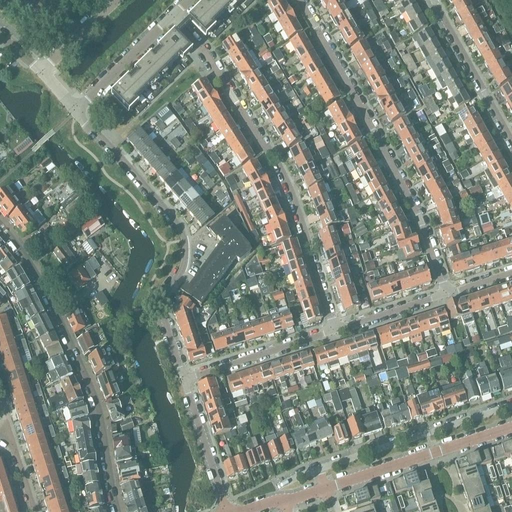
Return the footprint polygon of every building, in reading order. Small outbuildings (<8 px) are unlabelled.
[(210,0),(189,21),(203,36),(212,28),(212,27),(239,0),(210,0)] [(275,0),(267,5),(272,14),(274,13),(280,10),(280,9),(285,6),(284,3),(284,2),(282,0),(275,0)] [(326,9),(328,13),(342,5),(339,0),(329,0),(322,4),(325,10),(326,9)] [(403,0),(399,3),(405,13),(416,7),(411,0),(403,0)] [(455,11),(457,16),(471,9),(466,0),(463,2),(457,5),(457,6),(454,8),(456,11),(455,11)] [(367,14),(370,12),(371,12),(366,3),(362,5),(367,14)] [(330,17),(332,22),(347,13),(342,5),(328,13),(330,16),(330,17)] [(272,14),(278,23),(292,15),(288,9),(287,10),(285,6),(280,9),(280,10),(274,13),(272,14)] [(405,13),(410,23),(421,17),(416,7),(405,13)] [(461,21),(463,25),(467,23),(466,22),(472,19),(476,17),(484,13),(481,8),(473,13),(471,9),(457,16),(461,22),(461,21)] [(370,12),(367,14),(364,16),(367,20),(373,17),(370,12)] [(336,27),(339,30),(352,22),(347,13),(332,22),(335,26),(336,27)] [(465,29),(467,34),(481,27),(478,22),(486,17),(484,13),(476,17),(472,19),(466,22),(467,23),(463,25),(465,29)] [(251,18),(255,24),(260,21),(256,14),(251,18)] [(278,23),(283,32),(284,31),(285,31),(290,28),(290,27),(295,24),(294,21),(295,20),(292,15),(278,23)] [(421,17),(410,23),(406,26),(412,36),(427,28),(421,17)] [(340,35),(343,40),(358,31),(352,22),(339,30),(340,34),(340,35)] [(284,31),(283,32),(288,41),(301,33),(301,32),(301,31),(299,28),(298,27),(295,24),(290,27),(290,28),(285,31),(284,31)] [(248,30),(253,39),(258,35),(253,26),(248,30)] [(471,39),(473,43),(477,41),(476,40),(482,37),(486,35),(481,27),(467,34),(470,40),(471,39)] [(416,43),(419,49),(434,41),(429,30),(412,40),(414,44),(416,43)] [(358,31),(343,40),(345,44),(347,44),(349,48),(363,40),(358,31)] [(389,35),(395,46),(400,43),(394,32),(389,35)] [(174,35),(112,97),(126,112),(135,103),(134,103),(180,58),(180,59),(189,50),(174,35)] [(475,47),(477,52),(491,45),(491,44),(486,35),(482,37),(476,40),(477,41),(473,43),(475,47)] [(289,43),(295,53),(296,52),(297,52),(302,49),(302,48),(307,44),(306,42),(306,40),(305,37),(303,37),(302,36),(289,43)] [(226,51),(228,55),(234,51),(233,51),(239,47),(241,46),(235,38),(222,46),(223,47),(222,47),(225,52),(226,51)] [(419,49),(425,60),(440,51),(434,41),(419,49)] [(481,57),(483,61),(487,59),(487,58),(492,55),(493,55),(496,53),(496,54),(500,52),(495,42),(491,44),(491,45),(477,52),(480,58),(481,57)] [(354,57),(356,60),(370,52),(364,43),(351,51),(351,52),(351,54),(353,57),(354,57)] [(382,45),(386,52),(391,50),(387,43),(382,45)] [(295,53),(300,61),(314,53),(311,49),(310,49),(307,44),(302,48),(302,49),(297,52),(296,52),(295,53)] [(230,59),(232,64),(246,55),(241,46),(239,47),(233,51),(234,51),(228,55),(230,59)] [(358,65),(360,70),(375,61),(372,56),(375,54),(373,51),(370,53),(370,52),(356,60),(358,64),(358,65)] [(425,60),(431,70),(446,61),(440,51),(425,60)] [(300,61),(305,70),(307,69),(307,70),(313,67),(312,66),(318,62),(316,59),(316,58),(314,53),(300,61)] [(485,65),(488,70),(501,63),(496,54),(496,53),(493,55),(492,55),(487,58),(487,59),(483,61),(485,64),(485,65)] [(236,68),(239,72),(244,69),(244,68),(249,64),(250,65),(251,64),(246,55),(232,64),(235,68),(236,68)] [(404,63),(407,69),(414,65),(411,59),(409,55),(402,59),(404,63)] [(364,75),(366,78),(380,70),(375,61),(360,70),(363,74),(364,75)] [(431,70),(436,80),(452,72),(446,61),(431,70)] [(305,70),(310,79),(324,71),(321,67),(320,66),(318,62),(312,66),(313,67),(307,70),(307,69),(305,70)] [(491,75),(493,79),(497,77),(496,76),(502,73),(506,71),(501,63),(488,70),(490,75),(491,75)] [(240,76),(243,81),(257,72),(251,64),(250,65),(249,64),(244,68),(244,69),(239,72),(241,75),(240,76)] [(271,67),(274,73),(279,70),(275,64),(271,67)] [(180,73),(183,71),(176,65),(174,67),(180,73)] [(370,88),(385,80),(389,77),(384,68),(380,70),(366,78),(368,82),(368,83),(370,88)] [(310,79),(315,88),(317,87),(317,88),(323,85),(322,84),(328,80),(326,77),(326,75),(324,71),(310,79)] [(497,77),(493,79),(495,82),(495,83),(496,86),(498,87),(498,88),(511,81),(506,71),(502,73),(496,76),(497,77)] [(247,85),(250,89),(255,86),(255,85),(260,81),(261,82),(262,81),(267,78),(264,73),(259,76),(257,72),(243,81),(247,86),(247,85)] [(442,90),(446,88),(457,82),(452,72),(436,80),(442,90)] [(315,88),(321,97),(334,89),(332,84),(330,84),(328,80),(322,84),(323,85),(317,88),(317,87),(315,88)] [(374,93),(376,96),(390,88),(385,80),(370,88),(372,92),(374,93)] [(191,89),(197,98),(199,97),(200,97),(204,94),(203,92),(209,89),(208,86),(206,81),(205,82),(204,81),(191,89)] [(251,93),(254,98),(268,89),(262,81),(261,82),(260,81),(255,85),(255,86),(250,89),(252,93),(251,93)] [(446,88),(452,98),(463,92),(457,82),(446,88)] [(504,97),(505,101),(511,98),(510,96),(511,95),(511,84),(500,91),(501,92),(500,94),(502,97),(504,97)] [(376,100),(380,106),(395,98),(390,88),(376,96),(377,99),(376,100)] [(197,98),(202,106),(216,98),(213,92),(212,93),(209,89),(203,92),(204,94),(200,97),(199,97),(197,98)] [(258,102),(261,106),(266,103),(266,102),(271,99),(273,98),(278,95),(275,90),(270,93),(268,89),(254,98),(257,102),(258,102)] [(334,89),(321,97),(326,106),(339,99),(336,95),(337,93),(334,89)] [(452,98),(447,101),(450,107),(455,104),(458,109),(458,108),(464,105),(469,103),(463,92),(452,98)] [(202,106),(208,115),(210,114),(211,115),(215,112),(214,110),(220,106),(218,103),(219,103),(216,98),(202,106)] [(262,111),(265,115),(279,106),(273,98),(271,99),(266,102),(266,103),(261,106),(263,110),(262,111)] [(384,111),(385,114),(405,104),(403,100),(398,103),(395,98),(380,106),(383,112),(384,111)] [(171,106),(175,112),(181,108),(176,101),(171,106)] [(328,111),(333,120),(335,119),(341,117),(340,115),(345,112),(344,110),(345,108),(343,105),(341,105),(341,104),(328,111)] [(405,104),(385,114),(387,118),(387,119),(388,122),(390,123),(390,124),(405,116),(402,111),(407,108),(405,104)] [(458,109),(453,111),(455,115),(466,109),(464,105),(458,108),(458,109)] [(208,115),(213,123),(227,115),(224,110),(223,111),(220,106),(214,110),(215,112),(211,115),(210,114),(208,115)] [(269,119),(272,124),(277,120),(277,119),(282,116),(288,112),(286,108),(281,111),(279,106),(265,115),(268,120),(269,119)] [(181,108),(175,112),(179,117),(185,112),(181,108)] [(297,112),(300,117),(305,114),(302,108),(297,112)] [(463,125),(463,126),(477,118),(475,115),(476,113),(474,110),(473,110),(472,109),(458,116),(461,121),(455,124),(457,128),(463,125)] [(273,128),(276,132),(289,124),(287,119),(292,116),(289,112),(288,112),(282,116),(277,119),(277,120),(272,124),(274,127),(273,128)] [(335,124),(337,129),(352,121),(349,116),(348,116),(345,112),(340,115),(341,117),(335,119),(333,120),(328,123),(330,127),(335,124)] [(213,123),(219,132),(220,131),(221,132),(226,129),(225,127),(231,123),(229,120),(230,119),(227,115),(213,123)] [(468,134),(482,127),(480,123),(481,122),(479,119),(478,119),(477,118),(463,126),(466,130),(460,134),(462,138),(468,134)] [(183,123),(187,128),(193,124),(189,119),(183,123)] [(394,132),(396,137),(411,129),(406,120),(393,127),(395,130),(394,132)] [(335,136),(337,141),(345,137),(350,135),(350,133),(355,130),(354,128),(355,127),(352,121),(337,129),(340,134),(335,136)] [(219,132),(224,141),(238,132),(235,127),(234,128),(231,123),(225,127),(226,129),(221,132),(220,131),(219,132)] [(280,136),(282,141),(288,137),(287,136),(293,133),(298,130),(296,126),(293,129),(289,124),(276,132),(279,137),(280,136)] [(316,128),(322,138),(325,136),(320,126),(316,128)] [(441,137),(444,135),(446,135),(441,126),(436,128),(441,137)] [(473,143),(487,136),(485,132),(486,131),(484,128),(483,128),(482,127),(468,134),(471,139),(466,142),(468,146),(473,143)] [(288,137),(282,141),(284,144),(283,144),(286,149),(287,148),(288,149),(300,141),(298,136),(303,133),(300,129),(298,130),(293,133),(287,136),(288,137)] [(401,142),(403,145),(418,137),(416,132),(414,134),(411,129),(396,137),(399,141),(401,142)] [(126,140),(134,149),(146,139),(138,130),(126,140)] [(345,137),(337,141),(340,145),(345,143),(347,147),(361,140),(360,139),(360,138),(359,135),(357,134),(355,130),(350,133),(350,135),(345,137)] [(224,141),(230,149),(231,148),(232,149),(237,146),(236,144),(242,140),(240,137),(241,136),(238,132),(224,141)] [(178,142),(173,146),(176,150),(188,139),(185,135),(178,142)] [(196,140),(200,145),(205,141),(201,136),(196,140)] [(324,143),(326,147),(330,145),(325,136),(322,138),(324,143)] [(403,150),(406,155),(421,147),(419,142),(421,141),(419,136),(418,137),(403,145),(404,148),(403,150)] [(473,143),(478,153),(492,145),(490,141),(491,140),(489,137),(488,137),(487,136),(473,143)] [(169,142),(173,146),(178,142),(175,138),(169,142)] [(312,141),(315,147),(317,151),(324,148),(322,143),(319,138),(312,141)] [(134,149),(141,158),(153,147),(146,139),(134,149)] [(230,149),(235,158),(249,149),(246,145),(245,145),(242,140),(236,144),(237,146),(232,149),(231,148),(230,149)] [(351,156),(353,160),(368,152),(366,148),(364,147),(362,144),(344,153),(347,158),(351,156)] [(447,146),(450,153),(455,150),(451,144),(447,146)] [(478,153),(483,161),(497,154),(495,150),(496,149),(494,146),(493,146),(492,145),(478,153)] [(292,158),(294,162),(300,159),(299,157),(305,155),(305,156),(307,154),(303,146),(290,152),(290,153),(289,153),(291,158),(292,158)] [(141,158),(149,166),(161,156),(153,147),(141,158)] [(411,160),(412,163),(430,154),(427,149),(423,151),(421,147),(406,155),(408,159),(411,160)] [(249,149),(235,158),(241,167),(253,159),(251,154),(249,149)] [(192,156),(194,158),(201,153),(198,150),(192,156)] [(208,156),(211,161),(217,157),(214,152),(208,156)] [(354,171),(358,169),(372,162),(370,158),(371,157),(368,152),(353,160),(350,162),(354,171)] [(295,166),(298,171),(312,165),(310,160),(315,156),(315,155),(314,153),(308,155),(307,154),(305,156),(305,155),(299,157),(300,159),(294,162),(296,166),(295,166)] [(413,168),(416,173),(431,165),(436,162),(431,153),(430,154),(412,163),(414,166),(413,168)] [(483,161),(488,170),(502,163),(500,159),(501,158),(499,155),(498,155),(497,154),(483,161)] [(149,166),(156,175),(168,165),(161,156),(149,166)] [(184,161),(187,164),(192,160),(189,156),(184,161)] [(207,162),(203,156),(202,156),(196,160),(201,167),(207,162)] [(217,157),(211,161),(215,165),(217,164),(220,162),(217,157)] [(342,166),(337,157),(333,159),(338,168),(342,166)] [(40,164),(43,168),(52,162),(49,158),(40,164)] [(192,160),(187,164),(193,170),(198,165),(192,160)] [(358,169),(363,178),(378,170),(375,166),(374,165),(372,162),(358,169)] [(242,170),(247,178),(248,178),(249,178),(254,175),(253,174),(259,170),(258,168),(259,168),(257,163),(256,164),(255,163),(242,170)] [(484,173),(489,182),(507,172),(505,168),(506,167),(504,164),(503,163),(502,163),(488,170),(484,173)] [(156,175),(164,184),(176,174),(168,165),(156,175)] [(301,176),(303,180),(309,178),(308,176),(313,174),(314,175),(322,171),(320,167),(314,170),(312,165),(298,171),(300,177),(301,176)] [(421,178),(422,181),(435,174),(431,165),(416,173),(418,177),(421,178)] [(218,169),(224,177),(229,173),(223,166),(218,169)] [(249,183),(252,188),(266,181),(263,175),(262,176),(259,170),(253,174),(254,175),(249,178),(248,178),(247,178),(242,181),(243,185),(249,183)] [(363,178),(368,187),(382,180),(380,176),(380,175),(378,170),(363,178)] [(309,178),(303,180),(305,184),(304,185),(306,190),(307,189),(308,190),(321,184),(319,178),(325,176),(322,171),(314,175),(313,174),(308,176),(309,178)] [(423,186),(425,191),(440,183),(438,178),(441,177),(438,172),(435,174),(422,181),(424,184),(423,186)] [(494,191),(498,188),(511,180),(510,177),(510,176),(509,173),(508,172),(507,172),(489,182),(494,191)] [(199,178),(202,181),(208,177),(205,173),(199,178)] [(164,184),(171,193),(183,182),(176,174),(164,184)] [(344,182),(346,187),(351,185),(348,179),(350,178),(348,175),(342,178),(344,182)] [(208,177),(202,181),(205,185),(211,181),(208,177)] [(340,190),(340,191),(344,189),(343,187),(343,188),(339,180),(333,183),(336,191),(340,190)] [(368,187),(373,196),(387,188),(385,184),(383,183),(382,180),(368,187)] [(496,201),(503,197),(511,193),(511,180),(498,188),(502,195),(494,198),(496,201)] [(66,181),(39,205),(49,216),(57,209),(60,213),(62,211),(71,222),(73,220),(74,222),(90,209),(79,196),(76,192),(66,181)] [(252,188),(256,197),(258,196),(259,197),(264,195),(263,193),(270,190),(268,187),(269,186),(266,181),(252,188)] [(463,183),(462,184),(464,188),(465,187),(467,190),(467,191),(468,190),(472,189),(469,181),(463,183)] [(171,193),(179,201),(191,191),(183,182),(171,193)] [(430,196),(432,199),(445,192),(440,183),(425,191),(428,196),(430,196)] [(0,207),(0,208),(13,198),(20,193),(13,184),(0,193),(0,207)] [(346,187),(350,197),(355,194),(351,185),(346,187)] [(214,195),(217,199),(222,195),(226,191),(224,186),(222,189),(214,195)] [(310,197),(312,201),(318,199),(317,198),(323,195),(323,196),(326,195),(322,186),(308,192),(307,193),(309,198),(310,197)] [(468,191),(472,199),(478,197),(478,196),(482,193),(479,186),(468,191)] [(373,196),(378,205),(391,198),(389,194),(390,193),(387,188),(373,196)] [(256,197),(260,206),(275,200),(273,195),(272,195),(270,190),(263,193),(264,195),(259,197),(258,196),(256,197)] [(179,201),(186,210),(198,200),(191,191),(179,201)] [(435,206),(436,208),(450,201),(445,192),(432,199),(431,202),(433,205),(435,206)] [(509,206),(511,205),(511,193),(503,197),(508,206),(509,206)] [(355,194),(350,197),(355,206),(359,203),(355,194)] [(466,194),(460,197),(462,202),(468,199),(466,194)] [(313,206),(315,211),(330,206),(326,195),(323,196),(323,195),(317,198),(318,199),(312,201),(314,206),(313,206)] [(233,198),(237,206),(242,204),(238,196),(233,198)] [(13,198),(0,208),(3,212),(3,213),(5,215),(6,216),(7,217),(20,208),(13,198)] [(380,210),(382,214),(397,206),(395,202),(393,201),(391,198),(378,205),(373,208),(376,212),(380,210)] [(478,198),(471,201),(474,210),(482,207),(478,198)] [(13,224),(16,228),(32,216),(31,215),(35,212),(39,205),(35,199),(9,219),(10,220),(10,222),(12,224),(13,224)] [(186,210),(194,219),(206,209),(198,200),(186,210)] [(257,214),(259,218),(266,215),(267,215),(272,213),(272,211),(278,209),(276,205),(277,205),(275,200),(260,206),(263,212),(257,214)] [(437,213),(439,218),(454,213),(450,201),(436,208),(437,211),(437,213)] [(237,206),(241,215),(246,213),(242,204),(237,206)] [(318,216),(320,221),(325,219),(325,217),(331,215),(333,215),(330,206),(315,211),(317,217),(318,216)] [(383,226),(384,225),(401,216),(399,212),(400,211),(397,206),(382,214),(378,217),(383,226)] [(355,211),(357,216),(365,212),(362,207),(355,211)] [(206,209),(194,219),(201,228),(213,218),(206,209)] [(266,220),(269,225),(283,219),(281,213),(280,214),(278,209),(272,211),(272,213),(267,215),(266,215),(259,218),(260,222),(266,220)] [(346,211),(350,220),(357,218),(353,209),(346,211)] [(358,216),(360,221),(367,217),(365,212),(358,216)] [(241,215),(245,224),(250,222),(246,213),(241,215)] [(441,224),(443,227),(457,223),(454,213),(439,218),(440,223),(441,224)] [(239,215),(228,225),(224,220),(209,232),(216,240),(217,239),(220,243),(221,245),(189,289),(185,287),(186,285),(185,287),(181,292),(200,307),(235,259),(239,262),(250,253),(248,249),(248,248),(247,248),(252,244),(239,215)] [(325,219),(320,221),(321,225),(320,225),(322,230),(323,230),(324,231),(338,225),(333,215),(331,215),(325,217),(325,219)] [(32,216),(16,228),(18,232),(19,233),(20,236),(21,236),(22,237),(36,227),(36,228),(41,225),(36,218),(34,219),(32,216)] [(79,229),(87,239),(104,226),(96,216),(79,229)] [(390,228),(392,232),(407,224),(404,220),(403,219),(401,216),(384,225),(387,229),(390,228)] [(269,225),(272,234),(274,234),(274,235),(280,233),(279,231),(286,229),(285,225),(286,225),(283,219),(269,225)] [(250,222),(245,224),(249,233),(254,231),(250,222)] [(442,238),(457,234),(461,233),(457,223),(443,227),(443,230),(439,231),(441,239),(442,238)] [(54,234),(60,243),(69,237),(75,231),(70,224),(62,229),(62,228),(54,234)] [(388,239),(389,244),(410,237),(408,231),(408,230),(407,224),(392,232),(394,237),(388,239)] [(352,229),(356,239),(367,233),(365,229),(363,230),(361,226),(352,229)] [(473,229),(476,238),(481,236),(478,227),(473,229)] [(274,234),(272,234),(275,245),(289,240),(289,238),(290,238),(288,233),(287,234),(286,229),(279,231),(280,233),(274,235),(274,234)] [(321,240),(322,245),(328,243),(328,241),(333,239),(334,240),(336,239),(333,229),(319,234),(319,235),(318,235),(320,240),(321,240)] [(457,234),(442,238),(443,241),(442,243),(443,246),(445,247),(445,248),(460,243),(457,234)] [(398,252),(402,251),(417,246),(418,245),(415,238),(411,239),(410,237),(389,244),(391,249),(397,247),(398,252)] [(322,249),(324,254),(339,249),(336,239),(334,240),(333,239),(328,241),(328,243),(322,245),(323,248),(322,249)] [(279,258),(284,256),(287,255),(287,256),(293,254),(292,253),(298,251),(297,248),(298,248),(297,243),(296,243),(295,242),(281,246),(283,252),(278,254),(279,258)] [(86,252),(85,252),(89,256),(97,250),(91,243),(83,248),(86,252)] [(358,247),(361,252),(369,249),(367,243),(358,247)] [(511,256),(507,243),(498,246),(498,248),(497,248),(499,254),(501,254),(503,260),(506,259),(507,260),(511,257),(511,256)] [(77,262),(75,260),(64,244),(53,252),(66,270),(77,262)] [(402,251),(405,260),(420,255),(420,254),(420,253),(419,249),(418,249),(417,246),(402,251)] [(498,246),(488,249),(493,264),(498,262),(498,261),(503,260),(501,254),(499,254),(497,248),(498,248),(498,246)] [(456,252),(456,251),(455,247),(448,249),(449,254),(451,253),(453,260),(448,262),(453,276),(454,276),(455,277),(460,275),(460,274),(464,272),(462,266),(461,267),(459,261),(459,260),(459,258),(456,252)] [(0,251),(0,264),(10,257),(4,249),(0,251)] [(327,260),(329,264),(334,262),(334,261),(340,259),(340,260),(343,259),(339,249),(324,254),(326,260),(327,260)] [(488,249),(478,252),(479,254),(478,254),(480,261),(482,260),(484,266),(487,265),(487,266),(493,264),(488,249)] [(284,256),(288,266),(303,261),(301,256),(300,256),(298,251),(292,253),(293,254),(287,256),(287,255),(284,256)] [(89,256),(85,252),(79,257),(82,262),(89,256)] [(478,252),(468,255),(473,271),(479,269),(479,268),(484,266),(482,260),(480,261),(478,254),(479,254),(478,252)] [(361,256),(364,264),(370,262),(367,254),(361,256)] [(468,255),(459,258),(459,260),(459,261),(461,267),(462,266),(464,272),(467,271),(468,272),(473,271),(468,255)] [(10,257),(0,264),(0,267),(5,274),(17,265),(10,257)] [(252,267),(259,264),(256,257),(245,270),(247,277),(254,275),(252,267)] [(329,268),(330,274),(346,269),(343,259),(340,260),(340,259),(334,261),(334,262),(329,264),(330,268),(329,268)] [(286,277),(291,276),(293,275),(294,276),(299,274),(299,272),(305,270),(303,267),(305,267),(303,261),(288,266),(289,271),(285,272),(286,277)] [(86,263),(69,275),(78,289),(86,284),(89,281),(96,277),(86,263)] [(364,264),(367,272),(374,270),(372,266),(369,267),(368,263),(364,264)] [(262,274),(259,264),(252,267),(254,275),(255,277),(262,274)] [(6,276),(12,285),(24,277),(19,268),(10,273),(9,272),(5,274),(6,276)] [(425,268),(415,272),(416,274),(415,274),(417,280),(419,280),(421,287),(424,286),(425,286),(429,285),(429,284),(430,284),(425,268)] [(333,279),(335,284),(341,282),(340,280),(346,279),(349,279),(346,269),(330,274),(332,280),(333,279)] [(291,276),(294,286),(309,281),(307,275),(306,276),(305,270),(299,272),(299,274),(294,276),(293,275),(291,276)] [(242,272),(235,281),(236,285),(245,282),(242,272)] [(415,272),(406,275),(411,291),(416,290),(416,288),(421,287),(419,280),(417,280),(415,274),(416,274),(415,272)] [(406,275),(396,278),(397,280),(396,280),(398,286),(399,286),(402,293),(405,292),(406,293),(411,291),(406,275)] [(24,277),(12,285),(17,294),(30,286),(24,277)] [(396,278),(386,281),(391,297),(396,296),(397,295),(402,293),(399,286),(398,286),(396,280),(397,280),(396,278)] [(246,282),(248,290),(258,286),(255,279),(246,282)] [(335,288),(337,293),(352,288),(349,279),(346,279),(340,280),(341,282),(335,284),(336,287),(335,288)] [(238,290),(236,285),(235,281),(229,287),(231,292),(238,290)] [(294,286),(297,295),(300,295),(306,294),(305,292),(311,290),(310,287),(311,286),(309,281),(294,286)] [(386,281),(376,284),(377,286),(376,287),(378,293),(380,292),(382,299),(385,298),(387,299),(391,297),(386,281)] [(377,286),(376,284),(366,288),(371,303),(373,302),(373,303),(377,302),(378,301),(382,299),(380,292),(378,293),(376,287),(377,286)] [(499,289),(495,290),(500,305),(510,302),(505,286),(498,288),(499,289)] [(11,299),(15,308),(35,296),(30,288),(17,296),(14,297),(11,299)] [(340,299),(341,303),(347,302),(347,300),(353,298),(353,299),(355,298),(352,288),(337,293),(339,299),(340,299)] [(221,295),(223,301),(230,299),(227,289),(221,295)] [(297,295),(300,305),(315,300),(314,295),(313,295),(311,290),(305,292),(306,294),(300,295),(297,295)] [(489,292),(485,293),(490,308),(500,305),(495,290),(494,290),(493,290),(489,291),(489,292)] [(107,303),(101,293),(95,297),(101,307),(107,303)] [(272,296),(273,301),(284,298),(282,293),(272,296)] [(479,295),(476,296),(481,312),(490,308),(485,293),(484,294),(484,293),(479,294),(479,295)] [(15,308),(19,316),(25,313),(25,312),(39,305),(35,296),(15,308)] [(469,298),(466,300),(471,315),(481,312),(476,296),(474,297),(474,296),(469,297),(469,298)] [(347,302),(341,303),(342,307),(341,307),(343,313),(344,312),(344,313),(359,308),(355,298),(353,299),(353,298),(347,300),(347,302)] [(175,316),(176,319),(191,314),(191,313),(194,308),(181,299),(173,310),(173,311),(173,313),(174,316),(175,316)] [(459,302),(456,303),(461,318),(471,315),(466,300),(464,300),(464,299),(459,301),(459,302)] [(300,305),(304,315),(306,314),(306,315),(312,313),(312,312),(317,310),(316,306),(317,306),(315,300),(300,305)] [(461,318),(456,303),(456,302),(445,305),(451,321),(461,318)] [(25,313),(19,316),(21,321),(24,320),(26,323),(30,321),(44,314),(39,305),(25,312),(25,313)] [(64,315),(69,325),(80,320),(78,315),(78,314),(75,309),(64,315)] [(269,320),(274,335),(279,333),(279,332),(284,330),(282,324),(280,325),(278,319),(279,319),(278,317),(276,310),(267,313),(269,320)] [(306,314),(304,315),(307,325),(321,320),(320,319),(321,319),(320,314),(319,314),(317,310),(312,312),(312,313),(306,315),(306,314)] [(435,314),(433,314),(438,329),(440,335),(450,331),(443,311),(439,312),(439,311),(434,313),(435,314)] [(282,324),(284,330),(287,329),(287,330),(292,329),(292,328),(293,327),(288,313),(278,317),(279,319),(278,319),(280,325),(282,324)] [(178,327),(179,330),(194,325),(191,314),(176,319),(177,322),(176,323),(177,326),(178,327)] [(425,317),(424,317),(429,332),(434,331),(436,335),(440,334),(438,329),(433,314),(430,315),(429,314),(425,316),(425,317)] [(30,322),(35,331),(49,324),(44,315),(30,322)] [(0,319),(0,331),(11,328),(7,317),(0,319)] [(415,320),(414,320),(419,335),(429,332),(424,317),(420,318),(420,317),(415,319),(415,320)] [(80,320),(69,325),(74,335),(85,330),(80,320)] [(269,320),(258,323),(259,326),(258,326),(260,332),(262,331),(264,337),(268,336),(268,337),(274,335),(269,320)] [(406,323),(405,323),(410,339),(414,337),(417,343),(421,342),(419,335),(414,320),(411,321),(410,320),(406,322),(406,323)] [(238,324),(238,325),(240,329),(239,330),(240,332),(239,332),(241,338),(243,337),(244,343),(248,342),(249,343),(254,341),(250,326),(245,328),(243,322),(238,324)] [(258,323),(250,326),(254,341),(260,339),(260,338),(264,337),(262,331),(260,332),(258,326),(259,326),(258,323)] [(396,326),(395,327),(400,342),(410,339),(405,323),(401,324),(401,323),(396,325),(396,326)] [(49,324),(35,331),(39,340),(53,333),(49,324)] [(182,338),(183,340),(198,335),(194,325),(179,330),(180,332),(180,334),(181,337),(182,338)] [(235,331),(230,332),(235,347),(241,345),(241,344),(244,343),(243,337),(241,338),(239,332),(240,332),(239,330),(240,329),(238,325),(234,326),(235,331)] [(387,329),(386,330),(391,345),(400,342),(395,327),(392,328),(391,327),(387,328),(387,329)] [(0,331),(0,342),(14,338),(11,328),(0,331)] [(487,334),(486,328),(480,330),(484,341),(489,340),(487,334)] [(509,333),(507,329),(507,328),(498,331),(499,336),(509,333)] [(100,330),(90,335),(97,349),(106,345),(100,330)] [(391,345),(386,330),(382,331),(382,330),(377,331),(377,332),(376,333),(381,348),(391,345)] [(230,332),(220,336),(221,338),(220,338),(222,344),(223,344),(225,349),(229,348),(229,349),(235,347),(230,332)] [(367,336),(361,338),(363,343),(365,343),(367,349),(366,350),(366,352),(377,349),(372,334),(371,334),(371,333),(366,335),(367,336)] [(44,351),(45,351),(58,344),(54,335),(39,342),(44,351)] [(97,349),(90,335),(76,341),(84,358),(94,353),(93,351),(97,349)] [(185,348),(186,350),(201,345),(198,335),(183,340),(184,343),(183,344),(184,348),(185,348)] [(221,338),(220,336),(211,339),(215,353),(216,352),(217,353),(222,352),(221,351),(225,349),(223,344),(222,344),(220,338),(221,338)] [(497,339),(499,346),(511,342),(508,336),(497,339)] [(0,342),(0,353),(17,348),(14,338),(0,342)] [(357,338),(352,339),(359,360),(368,357),(366,352),(366,350),(367,349),(365,343),(363,343),(361,338),(357,339),(357,338)] [(347,342),(341,344),(343,350),(345,349),(347,356),(345,356),(346,359),(347,358),(348,363),(359,360),(352,339),(347,341),(347,342)] [(58,344),(45,351),(49,360),(63,354),(58,344)] [(337,344),(332,346),(337,362),(346,359),(345,356),(347,356),(345,349),(343,350),(341,344),(338,345),(337,344)] [(460,344),(453,347),(456,355),(463,353),(460,344)] [(201,345),(186,350),(187,352),(186,353),(189,363),(205,358),(202,348),(201,345)] [(214,355),(211,347),(211,345),(202,348),(205,358),(214,355)] [(327,349),(322,350),(324,356),(326,355),(328,362),(327,362),(328,365),(337,362),(332,346),(327,347),(327,349)] [(456,355),(453,347),(445,349),(446,350),(447,356),(450,355),(451,357),(456,355)] [(0,353),(0,363),(1,365),(21,359),(17,348),(0,353)] [(464,351),(466,359),(474,357),(472,349),(464,351)] [(324,356),(322,350),(318,352),(318,351),(313,352),(313,353),(317,368),(328,365),(327,362),(328,362),(326,355),(324,356)] [(90,364),(91,367),(110,359),(108,356),(105,357),(103,352),(88,359),(88,360),(88,361),(89,364),(90,364)] [(309,354),(297,357),(302,372),(314,368),(309,354)] [(416,357),(418,363),(427,360),(425,354),(416,357)] [(50,363),(55,372),(68,366),(64,357),(50,363)] [(297,357),(287,361),(292,375),(298,374),(299,377),(301,378),(303,377),(302,372),(297,357)] [(440,359),(442,366),(452,364),(450,357),(440,359)] [(428,362),(430,368),(442,364),(440,358),(428,362)] [(511,382),(504,358),(498,360),(501,370),(497,371),(503,390),(503,391),(504,391),(504,390),(507,389),(507,390),(511,388),(511,387),(511,382)] [(1,365),(4,375),(24,369),(21,359),(1,365)] [(110,359),(91,367),(93,371),(93,372),(94,374),(95,375),(95,376),(111,369),(108,364),(111,362),(110,359)] [(287,361),(279,363),(284,378),(292,375),(287,361)] [(428,362),(417,366),(419,371),(430,368),(428,362)] [(279,363),(269,367),(273,381),(279,380),(281,385),(285,383),(283,378),(284,378),(279,363)] [(68,366),(55,372),(57,378),(55,379),(57,383),(73,376),(68,366)] [(419,371),(417,366),(407,369),(409,374),(419,371)] [(267,367),(257,371),(261,385),(263,390),(268,389),(266,384),(272,382),(267,367)] [(486,368),(482,370),(490,395),(500,392),(499,391),(494,376),(489,378),(486,368)] [(7,386),(8,386),(27,380),(24,369),(4,375),(7,386)] [(490,395),(482,370),(477,371),(480,381),(475,383),(480,398),(480,399),(490,395)] [(257,371),(247,374),(251,389),(252,388),(254,393),(258,392),(256,387),(261,385),(257,371)] [(470,373),(465,374),(468,382),(462,384),(468,402),(479,399),(470,373)] [(120,375),(112,378),(110,374),(97,379),(105,402),(118,397),(115,387),(119,386),(118,384),(123,382),(120,375)] [(237,377),(241,392),(243,391),(244,397),(248,395),(247,390),(251,389),(247,374),(237,377)] [(378,382),(376,376),(365,380),(367,386),(378,382)] [(231,395),(241,392),(237,377),(226,380),(231,395)] [(47,402),(52,413),(83,399),(74,378),(60,384),(44,391),(47,402)] [(200,397),(217,392),(221,391),(218,384),(223,383),(222,378),(197,386),(200,397)] [(8,386),(9,389),(28,383),(27,380),(8,386)] [(8,389),(12,400),(32,394),(28,383),(9,389),(8,389)] [(460,383),(449,386),(456,407),(466,403),(460,383)] [(456,407),(449,386),(438,390),(445,410),(456,407)] [(356,414),(358,420),(363,437),(372,434),(364,411),(362,412),(355,390),(348,392),(356,414)] [(437,391),(427,395),(433,414),(444,410),(437,391)] [(200,397),(204,407),(220,402),(217,392),(200,397)] [(329,395),(322,397),(324,404),(332,401),(336,414),(342,411),(336,392),(329,395)] [(12,400),(15,411),(35,404),(32,394),(12,400)] [(433,414),(427,395),(421,397),(420,396),(416,397),(422,418),(433,414)] [(129,397),(117,402),(106,406),(112,423),(124,419),(120,408),(131,404),(129,397)] [(398,399),(394,401),(402,424),(411,421),(406,406),(405,405),(401,407),(398,399)] [(204,407),(207,417),(223,412),(221,406),(224,405),(223,401),(220,402),(204,407)] [(393,409),(388,411),(393,427),(402,424),(394,401),(390,402),(393,409)] [(416,403),(406,406),(411,421),(421,418),(416,403)] [(15,411),(18,421),(38,414),(35,404),(15,411)] [(66,408),(71,421),(71,422),(88,416),(84,404),(71,409),(70,406),(66,408)] [(393,427),(388,411),(383,412),(381,405),(377,407),(385,430),(393,427)] [(368,410),(364,411),(372,434),(381,431),(375,415),(370,417),(368,410)] [(207,417),(210,427),(226,422),(223,412),(207,417)] [(18,421),(22,431),(42,425),(38,414),(18,421)] [(239,423),(237,424),(238,428),(241,428),(240,426),(247,423),(244,416),(237,418),(239,423)] [(74,434),(89,431),(90,431),(88,420),(75,423),(72,424),(74,434)] [(133,428),(131,420),(119,424),(122,432),(133,428)] [(300,420),(295,422),(298,430),(303,428),(300,420)] [(363,437),(358,420),(346,424),(352,441),(363,437)] [(226,422),(210,427),(213,437),(214,437),(230,432),(226,422)] [(281,431),(282,434),(276,436),(283,456),(284,456),(286,456),(288,455),(289,454),(294,452),(286,430),(284,423),(279,425),(281,431)] [(331,427),(338,446),(348,442),(342,423),(331,427)] [(326,424),(314,429),(320,442),(332,437),(326,424)] [(22,431),(25,442),(45,435),(42,425),(22,431)] [(137,447),(143,446),(139,428),(134,429),(137,447)] [(314,429),(303,433),(308,447),(320,442),(314,429)] [(74,434),(76,445),(91,442),(89,431),(74,434)] [(308,447),(303,433),(291,438),(297,452),(308,447)] [(25,442),(28,451),(48,445),(45,435),(25,442)] [(274,435),(270,437),(273,445),(267,447),(272,462),(273,461),(274,462),(277,461),(277,460),(282,458),(274,435)] [(112,441),(114,452),(130,450),(128,439),(121,440),(121,436),(112,437),(113,441),(112,441)] [(250,440),(260,467),(264,465),(266,466),(268,465),(269,463),(270,463),(265,449),(259,451),(255,438),(250,440)] [(260,467),(250,440),(246,441),(251,454),(244,457),(250,471),(251,470),(252,471),(255,470),(255,468),(260,467)] [(76,445),(78,455),(93,452),(91,442),(76,445)] [(494,462),(510,457),(509,457),(511,455),(511,443),(490,451),(494,462)] [(28,451),(31,462),(51,455),(48,445),(28,451)] [(238,476),(233,462),(232,459),(227,446),(224,447),(228,460),(227,461),(228,463),(222,465),(227,479),(229,479),(230,480),(232,479),(233,477),(238,476)] [(130,450),(114,452),(116,463),(131,461),(130,450)] [(93,452),(78,455),(80,466),(95,463),(93,452)] [(454,463),(458,474),(475,468),(491,463),(487,452),(477,455),(477,456),(464,460),(460,461),(464,471),(458,473),(455,463),(454,463)] [(31,462),(35,472),(55,466),(51,455),(31,462)] [(233,462),(238,476),(242,474),(244,475),(246,474),(247,472),(248,472),(243,458),(238,460),(237,457),(232,459),(233,462)] [(116,467),(118,476),(138,473),(136,462),(128,463),(129,465),(116,467)] [(80,466),(82,476),(97,474),(95,463),(80,466)] [(35,472),(38,482),(58,476),(55,466),(35,472)] [(458,474),(461,484),(478,478),(475,468),(458,474)] [(138,473),(118,476),(120,485),(140,482),(146,479),(144,471),(138,473)] [(395,495),(411,489),(428,483),(425,472),(424,473),(427,483),(422,485),(419,474),(415,476),(402,480),(392,483),(395,495)] [(97,474),(82,476),(84,486),(99,484),(97,474)] [(0,488),(11,485),(8,475),(0,477),(0,488)] [(41,493),(42,493),(61,487),(58,476),(38,482),(41,493)] [(461,484),(465,494),(482,489),(478,478),(461,484)] [(120,488),(123,497),(143,491),(141,483),(137,484),(120,488)] [(411,489),(415,499),(431,494),(428,483),(411,489)] [(0,500),(2,500),(1,500),(14,496),(11,485),(0,488),(0,500)] [(85,489),(87,499),(101,496),(99,485),(85,489)] [(42,493),(43,496),(62,489),(61,487),(42,493)] [(347,510),(356,507),(371,502),(371,503),(380,500),(376,488),(343,499),(345,504),(354,501),(356,507),(347,510)] [(42,496),(46,507),(66,500),(62,489),(43,496),(42,496)] [(466,499),(468,504),(485,499),(482,489),(465,494),(465,495),(464,495),(465,499),(466,499)] [(123,497),(126,507),(148,500),(145,490),(143,491),(123,497)] [(415,499),(418,509),(435,504),(431,494),(415,499)] [(1,500),(2,500),(5,511),(15,511),(19,511),(19,509),(14,496),(1,500)] [(101,496),(87,499),(89,509),(103,506),(101,496)] [(468,504),(470,511),(479,511),(488,509),(485,499),(468,504)] [(46,507),(47,511),(65,511),(69,511),(66,500),(46,507)] [(126,507),(127,511),(143,511),(151,510),(148,500),(126,507)] [(374,511),(371,503),(371,502),(356,507),(357,511),(374,511)]
